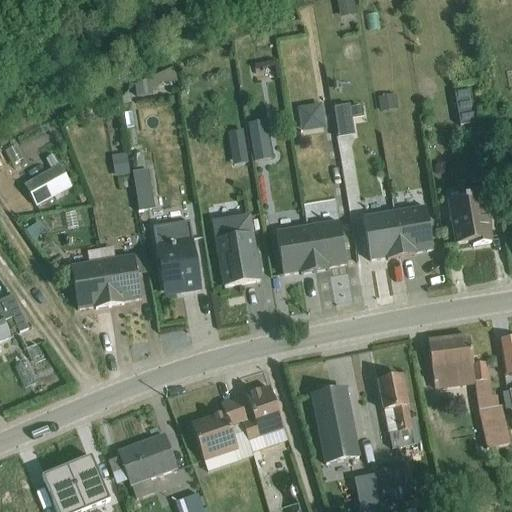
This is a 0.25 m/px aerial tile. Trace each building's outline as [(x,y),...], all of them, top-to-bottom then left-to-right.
[(353,1),(336,4),(339,21),(356,18),(353,1)] [(276,63),(258,62),(257,78),(275,79),(276,63)] [(174,70),(134,88),(136,100),(152,98),(151,92),(159,91),(158,87),(177,85),(174,70)] [(470,93),(454,95),(460,129),(476,127),(470,93)] [(395,98),(377,100),(379,116),(398,113),(395,98)] [(321,107),(297,112),(301,135),(325,131),(321,107)] [(349,108),(333,110),(338,142),(354,139),(352,123),(363,121),(361,109),(350,111),(349,108)] [(138,110),(125,110),(123,128),(136,129),(138,110)] [(265,124),(247,127),(253,166),(272,162),(265,124)] [(243,134),(227,136),(233,169),(248,166),(243,134)] [(130,178),(126,157),(111,159),(115,180),(130,178)] [(35,211),(72,191),(60,168),(23,188),(35,211)] [(148,173),(133,175),(139,214),(154,213),(148,173)] [(482,199),(479,187),(474,183),(465,184),(461,190),(463,202),(447,205),(456,248),(472,245),(472,249),(491,246),(489,232),(490,231),(484,198),(482,199)] [(393,215),(401,261),(416,259),(416,257),(433,254),(425,209),(393,215)] [(387,264),(401,261),(393,215),(362,220),(369,265),(387,262),(387,264)] [(248,220),(211,226),(224,291),(259,285),(248,220)] [(32,244),(46,235),(39,224),(25,233),(32,244)] [(314,276),(329,273),(328,272),(346,269),(338,224),(307,230),(306,230),(314,276)] [(188,226),(154,231),(163,294),(164,299),(179,297),(200,293),(193,243),(190,243),(188,226)] [(306,230),(275,235),(283,279),(300,276),(300,278),(314,276),(306,230)] [(145,257),(133,259),(137,278),(148,276),(145,257)] [(110,311),(124,308),(123,306),(141,303),(137,278),(133,259),(102,264),(110,311)] [(95,311),(95,313),(110,311),(102,264),(70,269),(78,314),(95,311)] [(12,299),(0,304),(0,354),(1,354),(0,351),(0,345),(10,341),(3,325),(12,322),(19,337),(28,333),(12,299)] [(434,394),(474,389),(486,452),(507,448),(499,409),(498,410),(497,399),(491,399),(489,383),(490,383),(487,365),(473,367),(469,340),(428,346),(434,394)] [(511,377),(511,340),(497,343),(503,379),(511,377)] [(27,391),(39,385),(29,362),(16,367),(27,391)] [(378,384),(392,453),(419,447),(415,422),(410,422),(401,380),(378,384)] [(252,457),(287,445),(269,391),(234,403),(252,457)] [(331,394),(311,398),(324,469),(359,461),(345,393),(331,396),(331,394)] [(253,460),(252,457),(234,403),(221,408),(224,417),(191,428),(207,476),(253,460)] [(136,503),(155,496),(150,484),(176,475),(163,438),(118,455),(136,503)] [(91,460),(66,471),(83,511),(90,511),(109,504),(91,460)] [(116,488),(118,488),(129,484),(120,461),(108,465),(109,468),(116,488)] [(373,479),(377,499),(388,497),(391,504),(407,501),(404,486),(412,485),(409,466),(372,474),(373,479)] [(83,511),(66,471),(42,481),(54,511),(83,511)] [(379,511),(377,499),(373,479),(354,483),(359,511),(379,511)] [(177,511),(208,511),(208,510),(203,511),(198,497),(175,505),(177,511)]
